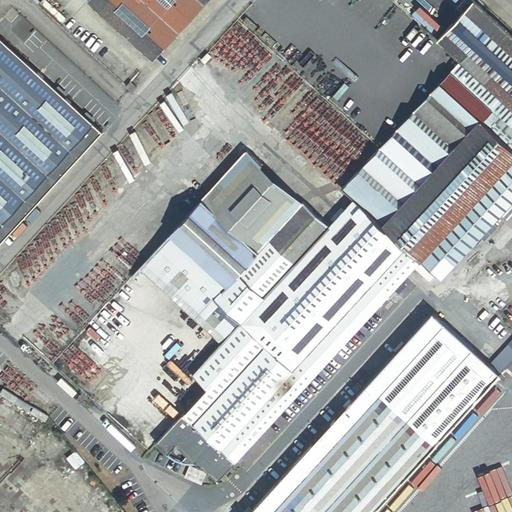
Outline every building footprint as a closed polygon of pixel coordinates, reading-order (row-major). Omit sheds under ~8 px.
[(202,3),(199,0),(87,0),(151,58),(202,3)] [(511,36),(471,0),(461,0),(453,10),(458,15),(436,37),(511,107),(511,36)] [(0,38),(0,238),(99,129),(0,38)] [(204,52),(198,59),(202,63),(208,56),(204,52)] [(511,111),(457,60),(448,69),(469,89),(511,127),(511,111)] [(448,69),(438,80),(459,100),(469,89),(448,69)] [(350,198),(418,259),(511,157),(511,127),(469,89),(459,100),(438,80),(339,188),(350,198)] [(131,82),(126,86),(132,92),(137,87),(131,82)] [(326,224),(245,151),(169,234),(223,284),(265,238),(291,262),(326,224)] [(511,157),(418,259),(438,278),(511,197),(511,157)] [(399,280),(418,259),(350,198),(326,224),(291,262),(265,238),(223,284),(212,297),(238,322),(223,338),(193,371),(207,384),(181,413),(233,460),(391,289),(399,280)] [(223,284),(169,234),(142,263),(223,338),(238,322),(212,297),(223,284)] [(403,284),(399,280),(391,289),(395,293),(403,284)] [(436,441),(497,372),(429,312),(343,407),(356,418),(381,391),(436,441)] [(46,414),(0,387),(0,396),(42,420),(46,414)] [(369,511),(436,441),(381,391),(356,418),(343,407),(247,511),(369,511)]
